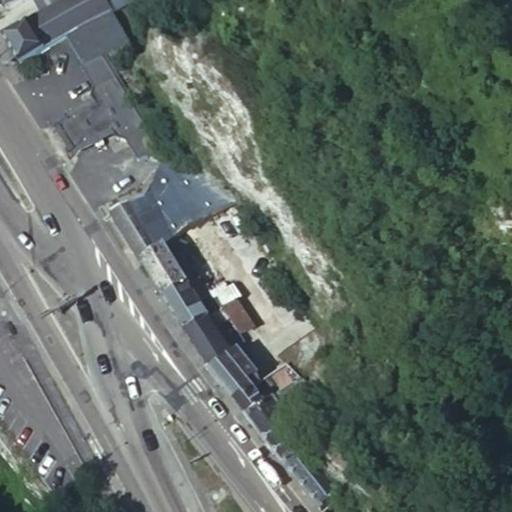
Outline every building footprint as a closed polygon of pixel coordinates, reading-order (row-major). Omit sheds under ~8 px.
[(24,0),(1,0),(7,9),(24,0)] [(66,38),(110,11),(127,0),(64,0),(40,15),(29,22),(46,51),(66,38)] [(32,0),(40,15),(64,0),(32,0)] [(122,62),(132,57),(136,54),(110,11),(66,38),(83,67),(81,68),(93,88),(92,98),(96,105),(93,106),(109,132),(112,131),(116,138),(125,140),(136,159),(162,143),(150,123),(146,125),(116,77),(126,70),(122,62)] [(3,38),(21,66),(46,51),(29,22),(3,38)] [(58,128),(73,154),(109,132),(93,106),(58,128)] [(208,211),(229,193),(193,156),(186,161),(174,169),(158,159),(143,194),(110,214),(141,264),(174,239),(208,211)] [(239,257),(208,211),(174,239),(197,274),(208,290),(220,308),(222,310),(236,301),(217,273),(239,257)] [(197,274),(174,239),(141,264),(163,299),(197,274)] [(197,274),(163,299),(184,333),(205,318),(207,317),(195,298),(208,290),(197,274)] [(229,320),(239,335),(253,325),(236,301),(222,310),(229,320)] [(220,308),(207,317),(205,318),(214,330),(229,320),(222,310),(220,308)] [(330,333),(314,313),(278,351),(277,356),(280,359),(281,361),(294,376),(317,349),(330,333)] [(205,318),(184,333),(206,369),(208,372),(209,373),(231,354),(229,350),(214,330),(205,318)] [(239,335),(229,320),(214,330),(229,350),(240,344),(243,342),(239,335)] [(511,339),(469,368),(506,422),(511,430),(511,339)] [(209,373),(233,402),(251,387),(252,386),(250,385),(246,379),(257,371),(251,362),(253,360),(240,344),(229,350),(231,354),(209,373)] [(250,385),(252,386),(265,403),(294,376),(281,361),(280,359),(256,379),(250,385)] [(506,422),(469,368),(442,386),(479,440),(506,422)] [(233,402),(283,464),(296,454),(281,433),(293,421),(287,414),(308,393),(294,376),(265,403),(252,386),(251,387),(233,402)] [(341,493),(321,468),(304,448),(296,454),(283,464),(320,510),(341,493)]
